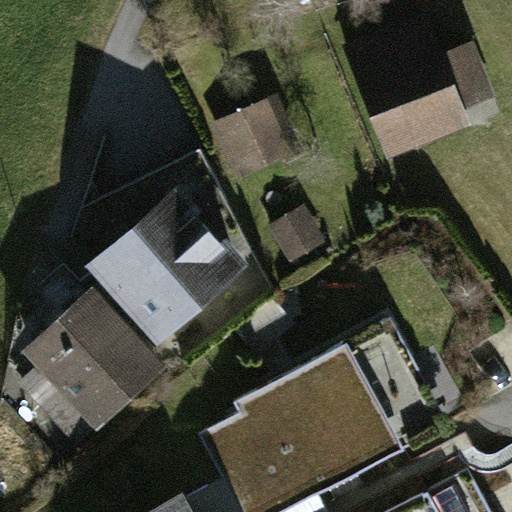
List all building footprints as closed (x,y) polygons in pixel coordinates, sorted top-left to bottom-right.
[(442,29),(351,55),(384,169),(474,144),(442,29)] [(290,120),(226,136),(240,190),(303,174),(290,120)] [(194,205),(96,289),(167,372),(265,287),(194,205)] [(308,220),(274,245),(295,275),(330,251),(308,220)] [(164,393),(91,316),(28,376),(100,453),(164,393)] [(402,334),(204,443),(242,511),(323,511),(459,437),(402,334)] [(494,511),(481,485),(428,511),(494,511)]
